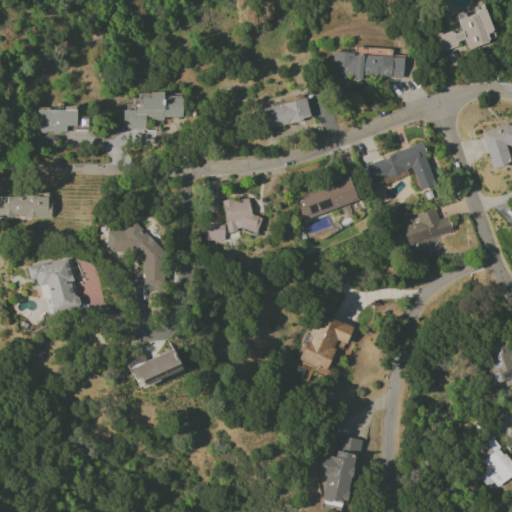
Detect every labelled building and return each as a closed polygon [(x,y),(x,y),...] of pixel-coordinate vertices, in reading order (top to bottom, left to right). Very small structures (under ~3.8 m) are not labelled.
[(493,41),(486,9),(456,16),(460,31),(437,36),(440,49),(464,44),(465,48),(493,41)] [(402,56),(332,54),(331,75),(354,75),(354,77),(402,78),(402,56)] [(122,129),(144,129),(144,120),(163,120),(163,117),(181,117),(181,97),(162,97),(162,92),(149,92),(149,98),(135,98),(135,110),(121,110),(122,129)] [(309,120),(304,98),(262,105),(267,128),(309,120)] [(65,133),(65,126),(75,126),(76,109),(36,109),(36,132),(65,133)] [(480,132),(492,170),(505,165),(508,154),(505,145),(511,147),(511,127),(502,125),(480,132)] [(366,162),(373,182),(411,169),(418,191),(434,186),(421,144),(366,162)] [(294,196),(301,219),(357,202),(350,179),(294,196)] [(0,218),(49,217),(48,195),(0,196),(0,218)] [(221,202),(227,234),(258,228),(256,216),(252,217),(248,197),(221,202)] [(401,227),(407,245),(418,242),(422,254),(441,249),(437,236),(452,231),(447,216),(438,219),(434,209),(416,215),(418,222),(401,227)] [(106,231),(106,253),(122,253),(123,252),(133,252),(143,261),(143,285),(163,285),(162,252),(133,221),(122,231),(106,231)] [(223,225),(205,225),(205,240),(223,240),(223,225)] [(26,268),(29,280),(35,279),(37,287),(45,285),(52,314),(79,308),(67,258),(26,268)] [(299,361),(328,372),(336,351),(340,353),(343,345),(345,346),(352,327),(317,313),(299,361)] [(494,390),(511,384),(511,356),(506,337),(484,344),(493,370),(488,372),(494,390)] [(126,359),(136,386),(180,370),(173,350),(145,360),(143,353),(126,359)] [(348,504),(358,439),(338,436),(334,457),(321,455),(318,475),(325,476),(321,500),(348,504)] [(511,461),(511,463),(492,439),(475,452),(488,469),(478,477),(486,488),(493,483),(497,487),(510,477),(511,479),(511,461)]
